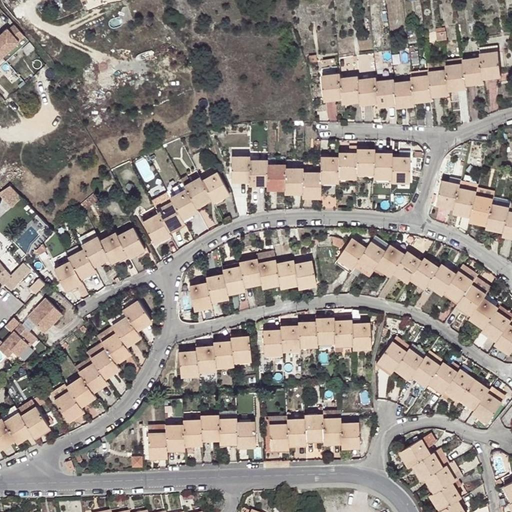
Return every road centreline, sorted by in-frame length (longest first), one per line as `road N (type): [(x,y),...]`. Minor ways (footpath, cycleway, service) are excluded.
road 1 (residential): [(511,374),(411,312),(349,301),(257,311),(167,337)]
road 2 (residential): [(170,269),(241,225),(320,218),(415,224)]
road 3 (residential): [(235,475),(0,485)]
road 4 (residential): [(0,475),(122,410),(167,337)]
road 5 (residential): [(370,478),(387,431),(408,423),(450,424),(481,439)]
road 6 (residential): [(370,478),(235,475)]
